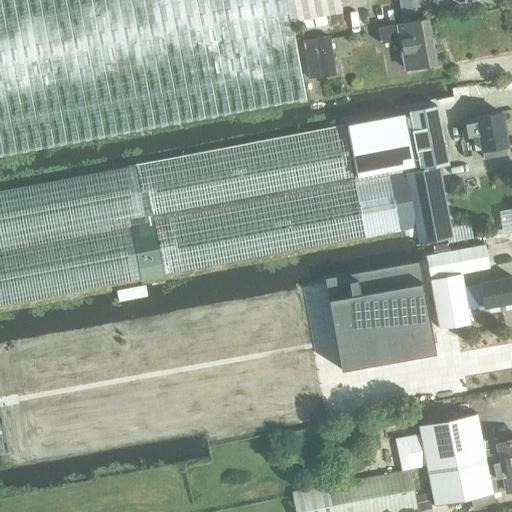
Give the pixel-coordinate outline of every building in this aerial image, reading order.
[(342,12),(339,0),(0,0),(0,155),(306,98),(292,22),(342,12)] [(379,27),(382,43),(401,39),(407,69),(434,64),(426,20),(401,24),(398,24),(398,23),(379,27)] [(320,78),(337,75),(330,35),(302,40),(305,63),(308,80),(320,78)] [(420,169),(391,175),(401,229),(412,227),(415,226),(418,245),(452,237),(438,166),(448,164),(436,105),(409,110),(410,114),(413,130),(420,169)] [(507,153),(505,146),(507,145),(500,111),(462,119),(465,135),(479,132),(485,158),(507,153)] [(405,113),(346,125),(356,175),(415,163),(408,131),(413,130),(410,114),(405,115),(405,113)] [(0,305),(176,272),(401,229),(391,175),(354,182),(344,126),(343,124),(142,162),(142,163),(135,165),(0,190),(0,305)] [(505,228),(511,226),(511,204),(500,207),(505,228)] [(462,272),(489,267),(485,244),(453,250),(450,251),(433,254),(428,255),(428,258),(430,267),(432,278),(462,272)] [(419,260),(325,277),(341,369),(435,352),(419,260)] [(447,325),(471,321),(469,308),(465,287),(462,272),(432,278),(440,326),(447,325)] [(481,284),(465,287),(469,308),(484,305),(511,300),(511,276),(480,282),(481,284)] [(0,454),(6,453),(10,468),(166,439),(165,434),(317,406),(295,290),(142,317),(0,343),(0,454)] [(420,433),(396,438),(402,469),(410,468),(427,465),(435,504),(469,498),(471,497),(472,497),(474,509),(497,505),(494,492),(482,440),(477,412),(418,424),(420,433)] [(496,437),(482,440),(494,492),(503,490),(503,491),(511,488),(511,439),(497,442),(496,437)] [(372,475),(291,491),(292,496),(295,511),(403,511),(418,509),(417,506),(410,468),(402,469),(372,475)]
